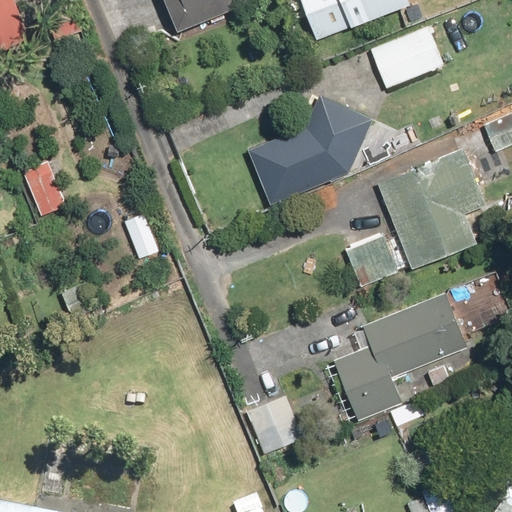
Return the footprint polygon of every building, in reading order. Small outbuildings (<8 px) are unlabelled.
[(0,0),(0,47),(32,35),(18,0),(0,0)] [(171,0),(181,22),(235,0),(171,0)] [(307,0),(321,35),(409,0),(307,0)] [(50,22),(56,41),(85,30),(78,12),(50,22)] [(448,64),(431,24),(371,49),(388,89),(448,64)] [(323,89),(309,120),(251,144),(274,200),(355,167),(378,113),(323,89)] [(471,144),(383,178),(416,264),(482,238),(471,208),(493,200),(471,144)] [(49,158),(24,169),(43,212),(68,201),(49,158)] [(127,218),(140,258),(161,251),(147,211),(127,218)] [(88,278),(61,290),(70,310),(97,299),(88,278)] [(448,286),(368,319),(376,338),(339,353),(366,419),(414,400),(402,370),(471,342),(448,286)] [(468,309),(476,330),(506,318),(498,296),(468,309)] [(288,393),(250,409),(268,453),(306,437),(288,393)] [(424,395),(394,409),(401,425),(431,410),(424,395)] [(424,487),(427,495),(411,502),(414,511),(462,511),(449,478),(424,487)] [(511,511),(511,478),(492,511),(511,511)] [(266,511),(259,493),(235,503),(238,511),(266,511)] [(72,511),(0,497),(0,511),(72,511)]
